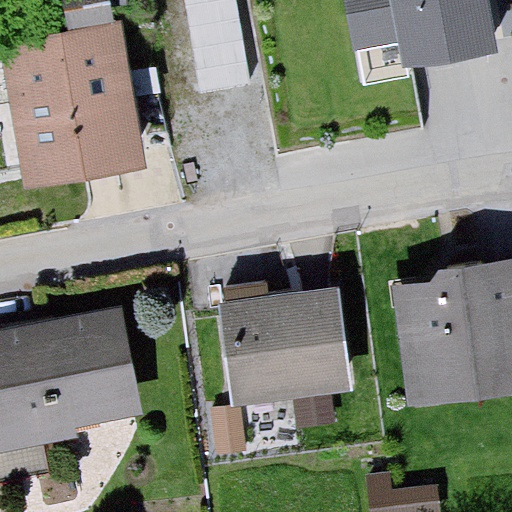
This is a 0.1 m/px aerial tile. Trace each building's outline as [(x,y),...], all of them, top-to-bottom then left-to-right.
[(246,0),(190,0),(199,83),(254,78),(246,0)] [(480,0),(382,0),(398,78),(492,59),(480,0)] [(112,32),(0,49),(0,87),(16,192),(134,173),(112,32)] [(511,271),(396,291),(415,405),(511,388),(511,271)] [(325,301),(218,317),(232,409),(340,392),(325,301)] [(108,330),(0,348),(0,438),(123,417),(108,330)]
